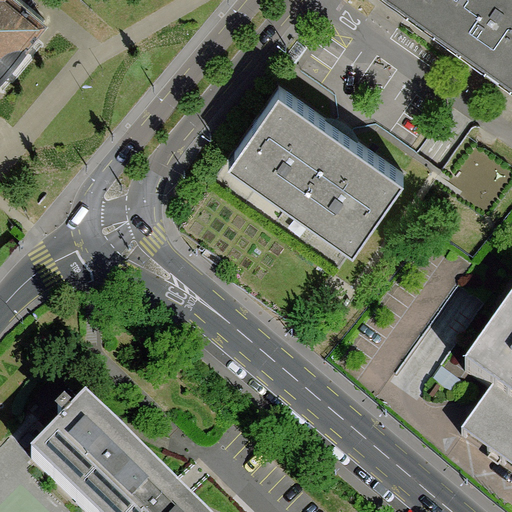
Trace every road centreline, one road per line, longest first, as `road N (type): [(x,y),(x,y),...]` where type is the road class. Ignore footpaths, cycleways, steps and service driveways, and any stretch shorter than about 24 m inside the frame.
road 1 (residential): [(451,511),(205,303)]
road 2 (tertiary): [(255,0),(97,190),(88,232)]
road 3 (tertiary): [(144,217),(159,162),(298,0)]
road 4 (residential): [(511,138),(315,0)]
road 5 (residential): [(88,232),(125,271),(205,303)]
